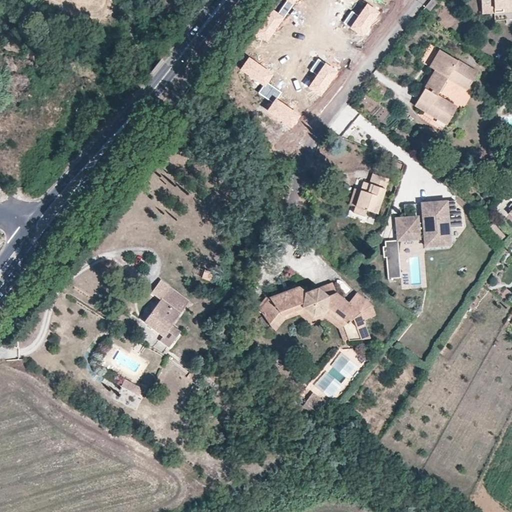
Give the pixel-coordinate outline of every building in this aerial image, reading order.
[(286,0),(288,1),(283,7),(289,11),(296,0),(286,0)] [(430,11),(438,0),(430,0),(425,7),(430,11)] [(511,7),(511,0),(480,0),(482,14),(503,12),(503,9),(511,7)] [(381,13),(367,3),(358,16),(352,11),(344,23),(363,37),(381,13)] [(279,13),(272,9),(255,33),(267,41),(289,11),(283,7),(279,13)] [(435,70),(445,53),(439,50),(429,66),(435,70)] [(467,89),(477,72),(445,53),(435,70),(414,105),(447,124),(457,107),(437,95),(447,78),(467,89)] [(274,74),(249,57),(240,70),(264,86),(259,93),(266,98),(273,87),(268,83),(274,74)] [(317,75),(308,87),(321,97),(338,72),(319,59),(310,70),(317,75)] [(386,90),(376,83),(375,85),(385,92),(386,90)] [(385,92),(375,85),(372,89),(382,96),(385,92)] [(281,93),(273,87),(266,98),(273,103),(267,111),(292,128),(301,116),(277,99),(281,93)] [(399,172),(402,165),(393,161),(390,168),(399,172)] [(376,213),(388,179),(373,174),(370,184),(364,182),(361,190),(356,206),(354,213),(364,216),(367,210),(376,213)] [(356,206),(361,190),(354,188),(349,204),(356,206)] [(463,227),(461,210),(456,211),(455,201),(422,203),(423,222),(418,223),(418,217),(396,218),(398,240),(419,238),(419,233),(424,233),(425,246),(450,244),(449,228),(463,227)] [(505,236),(493,223),(487,228),(499,241),(505,236)] [(273,246),(274,239),(261,237),(260,244),(273,246)] [(400,269),(398,246),(385,247),(386,258),(387,270),(400,269)] [(401,278),(400,269),(387,270),(388,279),(401,278)] [(160,300),(170,287),(161,281),(152,293),(160,300)] [(336,292),(332,282),(318,288),(327,296),(336,292)] [(284,292),(297,287),(296,284),(283,289),(284,292)] [(372,305),(357,292),(348,302),(336,292),(327,296),(318,288),(309,291),(306,292),(299,286),(297,287),(284,292),(281,293),(271,296),(268,298),(261,308),(259,310),(271,327),(281,316),(304,307),(313,315),(325,311),(343,326),(345,331),(356,326),(360,339),(370,338),(363,320),(375,315),(372,305)] [(171,325),(189,301),(170,287),(160,300),(145,321),(164,336),(173,342),(180,332),(171,325)] [(261,308),(268,298),(266,296),(258,306),(261,308)] [(360,339),(356,326),(345,331),(343,326),(325,311),(313,315),(304,307),(281,316),(271,327),(275,331),(285,320),(302,313),(312,321),(324,317),(338,329),(343,341),(348,339),(348,340),(360,339)] [(173,342),(164,336),(160,341),(169,348),(173,342)] [(200,380),(190,373),(187,377),(196,384),(200,380)] [(132,392),(136,385),(125,379),(121,386),(132,392)] [(139,395),(142,389),(136,385),(132,392),(139,395)] [(325,402),(313,392),(305,402),(313,409),(317,412),(325,402)] [(313,409),(305,402),(302,406),(310,413),(313,409)]
